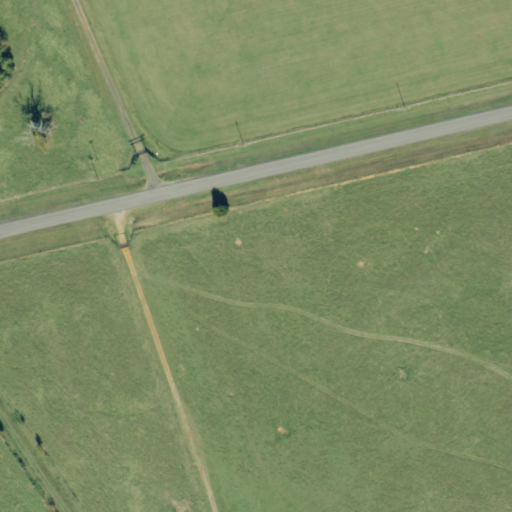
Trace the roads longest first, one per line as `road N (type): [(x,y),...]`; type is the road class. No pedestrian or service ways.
road 1 (tertiary): [(0,233),(511,113)]
road 2 (residential): [(187,511),(117,262),(97,237),(113,207)]
